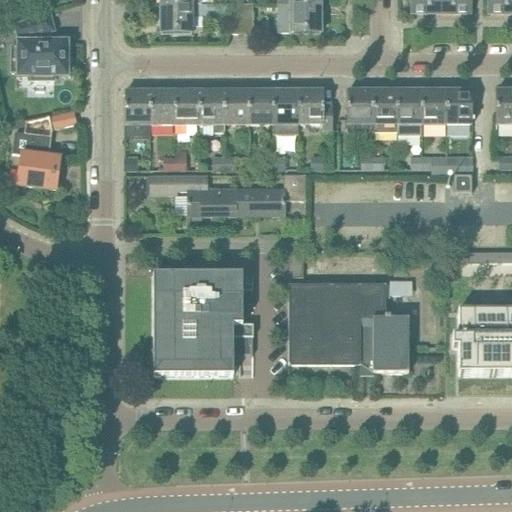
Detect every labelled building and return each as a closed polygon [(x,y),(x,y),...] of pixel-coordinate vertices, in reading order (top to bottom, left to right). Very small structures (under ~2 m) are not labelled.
[(409,0),(409,15),(440,15),(440,0),(409,0)] [(440,0),(440,15),(471,15),(470,0),(440,0)] [(511,0),(486,0),(487,15),(511,14),(511,0)] [(191,36),(191,6),(160,6),(160,36),(191,36)] [(228,6),(204,6),(204,17),(228,17),(228,6)] [(228,6),(228,17),(228,36),(240,36),(240,6),(228,6)] [(252,6),(240,6),(240,36),(251,36),(252,36),(252,6)] [(278,16),(278,34),(289,34),(289,36),(320,36),(320,6),(289,6),(278,6),(278,16)] [(18,42),(18,48),(11,48),(11,74),(18,74),(18,77),(31,77),(31,82),(53,82),(53,77),(66,77),(66,73),(69,73),(68,60),(66,60),(66,44),(51,44),(51,34),(54,33),(49,15),(13,25),(18,42)] [(511,92),(495,93),(495,127),(511,126),(511,92)] [(149,93),(124,93),(124,136),(149,135),(149,127),(149,93)] [(174,93),(149,93),(149,127),(174,127),(174,93)] [(174,127),(199,127),(199,93),(174,93),(174,127)] [(223,136),(223,127),(223,93),(199,93),(199,127),(212,127),(212,136),(223,136)] [(223,127),(248,127),(248,93),(223,93),(223,127)] [(273,93),(248,93),(248,127),(273,127),(273,93)] [(297,93),(273,93),(273,127),(273,137),(297,137),(297,127),(297,93)] [(322,93),(297,93),(297,127),(321,127),(321,133),(332,133),(331,108),(322,109),(322,93)] [(372,93),(347,93),(347,135),(372,135),(372,93)] [(396,93),(372,93),(372,135),(397,135),(396,93)] [(421,138),(421,127),(421,93),(396,93),(397,135),(397,138),(421,138)] [(446,93),(421,93),(421,127),(446,127),(446,93)] [(446,127),(471,127),(471,93),(446,93),(446,127)] [(49,119),(52,132),(76,126),(74,113),(49,119)] [(13,134),(11,156),(21,157),(17,186),(56,191),(59,161),(48,160),(51,139),(23,135),(13,134)] [(511,159),(500,159),(500,171),(511,171),(511,159)] [(136,160),(124,160),(124,172),(136,172),(136,160)] [(163,160),(163,172),(174,172),(174,160),(163,160)] [(174,160),(174,172),(185,172),(185,160),(174,160)] [(213,160),(213,172),(224,172),(223,160),(213,160)] [(235,160),(223,160),(224,172),(235,172),(235,160)] [(262,160),(262,172),(273,172),(273,160),(262,160)] [(284,160),(273,160),(273,172),(284,172),(284,160)] [(311,160),(311,172),(323,172),(323,160),(311,160)] [(361,160),(361,172),(372,172),(372,160),(361,160)] [(383,160),(372,160),(372,172),(383,172),(383,160)] [(410,160),(410,172),(421,172),(421,160),(410,160)] [(446,160),(421,160),(421,172),(431,172),(431,182),(446,182),(446,160)] [(446,182),(453,182),(453,177),(471,177),(471,160),(446,160),(446,182)] [(283,203),(305,203),(304,177),(282,177),(283,192),(234,193),(235,219),(283,218),(283,203)] [(453,177),(453,182),(453,196),(471,196),(471,177),(453,177)] [(235,219),(234,193),(206,193),(206,179),(148,179),(148,198),(176,197),(176,194),(186,194),(186,219),(235,219)] [(303,254),(287,254),(287,267),(287,275),(287,277),(287,287),(297,287),(297,284),(302,284),(303,254)] [(468,265),(468,255),(448,255),(448,265),(468,265)] [(488,265),(488,255),(468,255),(468,265),(488,265)] [(511,255),(488,255),(488,265),(511,265),(511,255)] [(232,379),(232,359),(252,359),(252,327),(241,327),(241,277),(152,277),(152,379),(232,379)] [(389,289),(385,289),(385,303),(389,303),(389,300),(412,299),(412,284),(389,284),(389,289)] [(287,367),(360,366),(371,366),(371,375),(407,375),(407,321),(402,321),(385,321),(385,303),(385,289),(385,287),(297,287),(287,287),(287,367)] [(451,339),(451,351),(457,351),(457,378),(511,378),(511,311),(457,312),(457,339),(451,339)]
